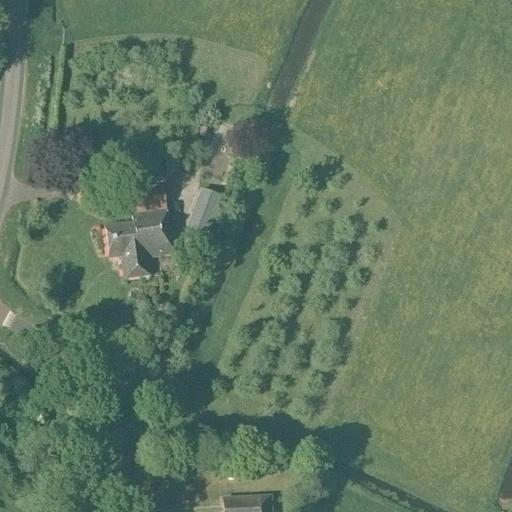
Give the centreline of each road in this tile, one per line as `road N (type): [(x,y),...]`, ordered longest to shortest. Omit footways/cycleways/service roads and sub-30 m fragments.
road 1 (unclassified): [(89,511),(66,376),(52,353),(0,314)]
road 2 (tertiary): [(0,178),(11,118),(14,0)]
